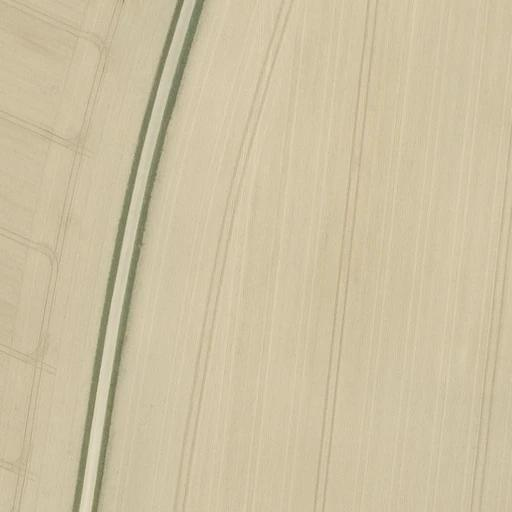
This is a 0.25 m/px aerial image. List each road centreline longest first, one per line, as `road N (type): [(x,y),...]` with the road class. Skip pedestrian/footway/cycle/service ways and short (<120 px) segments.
road 1 (track): [(0,279),(170,362),(416,418),(511,416)]
road 2 (unclassified): [(85,511),(137,214),(195,0)]
